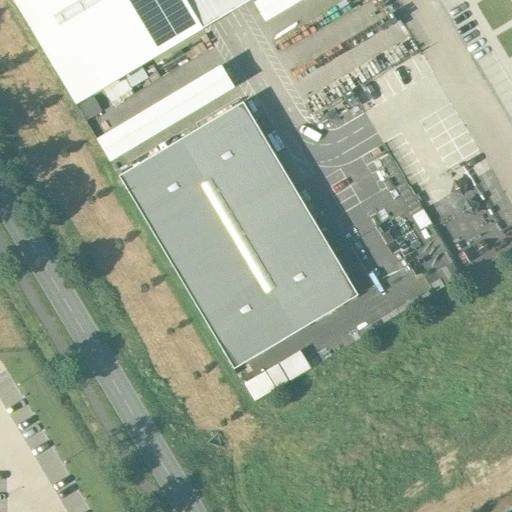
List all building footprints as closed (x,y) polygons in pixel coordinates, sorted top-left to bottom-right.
[(11,0),(75,105),(225,16),(250,0),(11,0)] [(235,89),(220,65),(95,139),(110,163),(235,89)] [(108,95),(118,115),(194,79),(187,65),(133,91),(130,84),(108,95)] [(357,292),(242,104),(118,178),(235,368),(357,292)] [(463,186),(454,186),(454,209),(463,209),(463,186)] [(244,381),(253,397),(308,366),(298,349),(244,381)]
